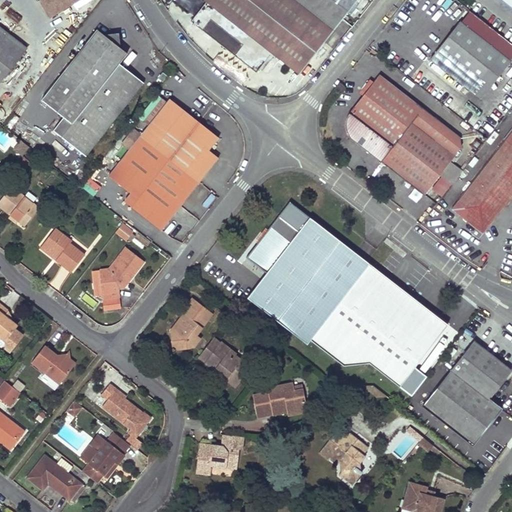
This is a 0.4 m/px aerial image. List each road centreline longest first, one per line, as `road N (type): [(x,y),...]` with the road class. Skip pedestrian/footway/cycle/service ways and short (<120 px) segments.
road 1 (residential): [(280,138),(511,307)]
road 2 (unknown): [(245,419),(421,418),(495,480)]
road 3 (residential): [(109,349),(280,138)]
road 4 (residential): [(138,511),(161,489),(174,408),(109,349)]
road 5 (residential): [(143,0),(172,42),(280,138)]
road 6 (residential): [(109,349),(0,262)]
road 7 (unknown): [(511,133),(464,199),(467,217),(499,237)]
